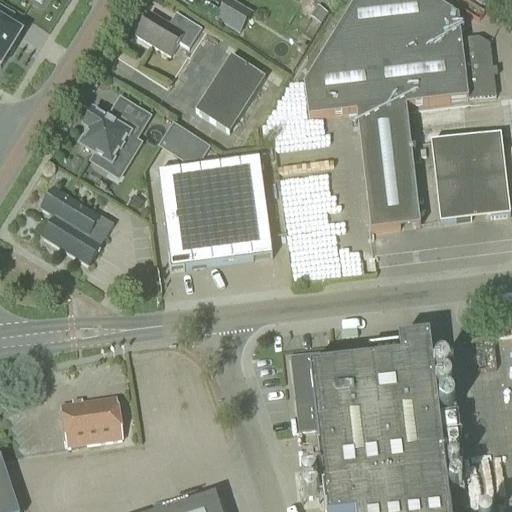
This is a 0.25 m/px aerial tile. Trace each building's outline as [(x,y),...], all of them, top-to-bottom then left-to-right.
[(460,43),(458,20),(424,0),(358,0),(303,89),(307,122),(356,117),(370,235),(420,229),(406,111),(495,101),(489,48),(474,42),(460,43)] [(239,39),(253,18),(227,2),(214,23),(239,39)] [(169,29),(149,17),(135,40),(171,61),(179,47),(189,53),(201,32),(176,17),(169,29)] [(0,63),(10,47),(0,40),(0,30),(1,28),(0,27),(0,63)] [(232,136),(268,79),(233,57),(197,114),(232,136)] [(114,128),(93,115),(83,131),(89,134),(80,150),(95,159),(92,165),(107,175),(120,153),(126,157),(148,121),(127,108),(114,128)] [(185,136),(170,159),(182,167),(202,165),(210,152),(185,136)] [(440,227),(509,219),(500,139),(430,147),(440,227)] [(174,273),(275,260),(269,211),(263,163),(161,177),(168,223),(174,273)] [(113,228),(99,221),(54,193),(41,212),(55,221),(42,241),(89,269),(100,249),(101,249),(113,228)] [(399,348),(289,361),(298,436),(318,434),(326,511),(447,511),(430,362),(428,342),(398,345),(399,348)] [(67,452),(121,444),(115,402),(61,410),(67,452)] [(17,511),(1,462),(0,461),(0,511),(17,511)]
